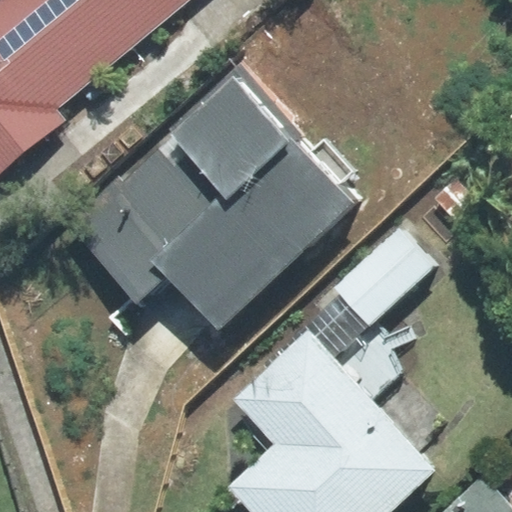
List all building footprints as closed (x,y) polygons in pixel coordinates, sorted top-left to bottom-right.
[(108,69),(51,0),(0,0),(0,171),(66,119),(58,109),(108,69)] [(51,0),(108,69),(189,0),(51,0)] [(218,325),(350,202),(337,188),(354,172),(324,140),(310,154),(299,143),(308,135),(241,63),(65,226),(135,302),(168,272),(218,325)] [(374,400),(398,377),(387,350),(417,338),(412,326),(382,338),(376,323),(436,266),(399,227),(334,288),(341,295),(236,399),(277,444),(230,488),(252,511),(387,511),(433,470),(374,400)] [(511,511),(511,509),(479,475),(440,511),(511,511)]
